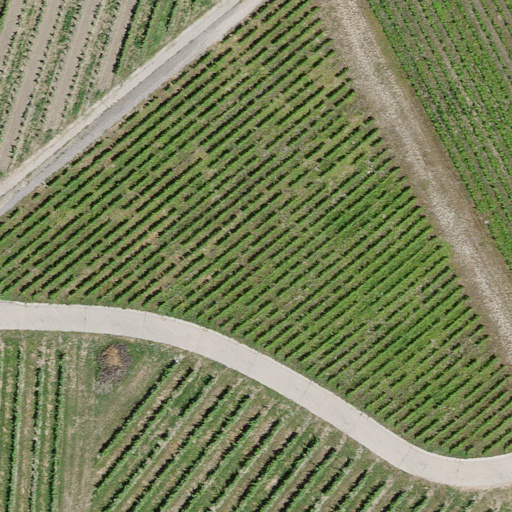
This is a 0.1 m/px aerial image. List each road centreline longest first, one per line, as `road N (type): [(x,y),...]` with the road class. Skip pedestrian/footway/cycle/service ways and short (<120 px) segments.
road 1 (track): [(511,465),(498,472),(424,466),(178,322),(0,316)]
road 2 (track): [(334,0),(511,337)]
road 3 (track): [(0,188),(230,0)]
